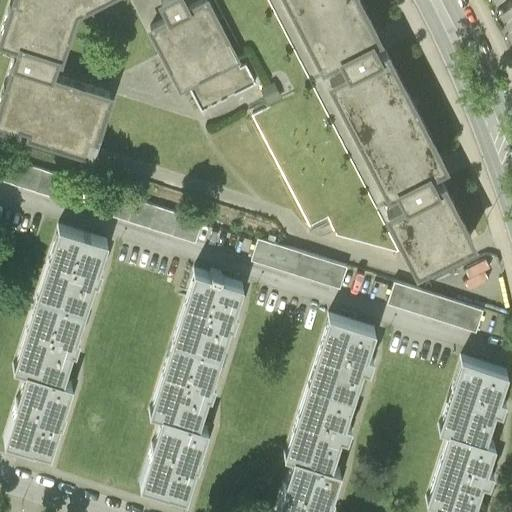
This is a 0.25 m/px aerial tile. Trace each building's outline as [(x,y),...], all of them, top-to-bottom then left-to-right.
[(0,125),(91,154),(112,90),(52,70),(54,64),(56,58),(60,59),(76,8),(66,0),(6,0),(0,20),(0,39),(14,44),(13,50),(10,58),(0,87),(0,125)] [(66,0),(76,8),(92,0),(66,0)] [(155,0),(164,15),(145,24),(178,87),(187,83),(200,109),(255,81),(245,60),(238,63),(236,58),(239,56),(237,54),(236,51),(235,49),(219,17),(209,0),(191,0),(188,2),(186,0),(155,0)] [(362,0),(293,0),(288,3),(319,64),(337,55),(339,59),(342,64),(324,72),(354,132),(415,102),(385,43),(378,45),(375,40),(373,36),(380,33),(362,0)] [(259,86),(267,103),(281,96),(273,79),(269,81),(266,82),(262,84),(259,86)] [(415,102),(354,132),(385,193),(394,189),(397,193),(399,198),(381,207),(415,270),(475,240),(442,176),(435,179),(432,174),(430,169),(446,161),(415,102)] [(0,179),(58,198),(65,178),(66,175),(0,154),(0,179)] [(112,193),(107,212),(195,241),(200,222),(201,219),(113,190),(112,193)] [(57,221),(34,291),(83,308),(93,279),(93,278),(96,279),(98,273),(100,266),(98,265),(98,264),(107,239),(107,238),(57,221)] [(256,240),(250,259),(339,288),(345,270),(346,266),(295,249),(257,237),(256,240)] [(207,272),(192,266),(183,297),(170,336),(219,353),(228,324),(229,323),(232,323),(233,317),(235,310),(234,309),(234,308),(241,283),(219,275),(221,270),(209,267),(207,272)] [(392,285),(386,303),(474,331),(482,309),(423,290),(393,281),(392,285)] [(83,308),(34,291),(12,363),(23,367),(61,377),(71,349),(71,348),(74,349),(76,342),(78,336),(75,335),(76,333),(83,308)] [(354,320),(327,312),(305,380),(352,395),(360,366),(361,364),(368,366),(370,360),(372,354),(366,352),(366,351),(375,326),(366,323),(354,320)] [(211,377),(219,353),(170,336),(147,408),(159,412),(197,422),(206,393),(206,391),(209,392),(211,386),(213,380),(210,379),(211,377)] [(506,370),(460,355),(436,425),(447,428),(484,438),(493,409),(494,407),(500,409),(502,403),(504,398),(504,397),(498,395),(506,370)] [(72,380),(61,377),(23,367),(2,436),(48,450),(58,420),(58,418),(61,417),(63,412),(65,407),(63,406),(63,404),(72,380)] [(344,419),(352,395),(305,380),(282,451),(291,454),(330,464),(337,438),(339,432),(346,434),(348,429),(350,423),(343,421),(344,419)] [(197,422),(159,412),(137,480),(184,495),(193,463),(194,461),(196,461),(198,456),(200,451),(198,450),(199,447),(206,425),(197,422)] [(447,428),(424,497),(433,500),(471,510),(472,507),(481,482),(482,479),(488,480),(490,473),(492,468),(486,467),(486,466),(495,441),(484,438),(447,428)] [(330,464),(291,454),(272,511),(324,511),(326,507),(326,505),(328,505),(331,498),(332,493),(330,492),(331,490),(340,467),(330,464)] [(479,511),(471,510),(433,500),(429,511),(479,511)]
